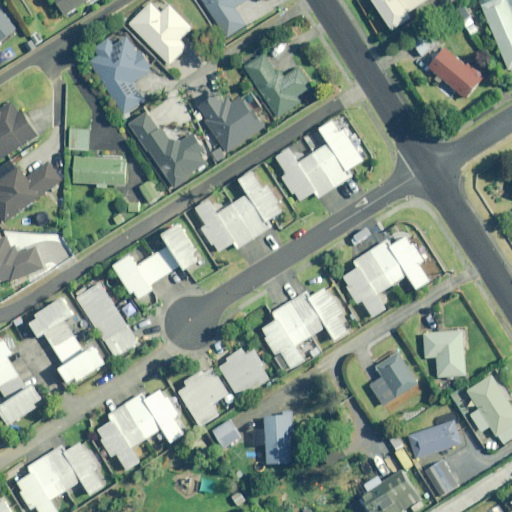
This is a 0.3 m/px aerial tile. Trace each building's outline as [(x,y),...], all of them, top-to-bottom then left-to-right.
[(54,0),(65,17),(92,0),(54,0)] [(244,0),(200,0),(224,39),(246,26),(234,6),(244,0)] [(371,0),(392,31),(411,18),(407,12),(424,0),(371,0)] [(511,0),(479,0),(507,68),(511,65),(511,0)] [(160,14),(150,3),(130,23),(168,63),(186,46),(179,39),(190,28),(169,5),(160,14)] [(462,4),(455,9),(470,33),(477,29),(462,4)] [(0,9),(0,41),(16,27),(0,9)] [(427,28),(411,38),(422,56),(438,46),(427,28)] [(97,54),(88,61),(122,114),(146,98),(135,82),(153,70),(140,49),(138,51),(129,37),(114,46),(108,37),(93,47),(97,54)] [(484,77),(445,48),(428,69),(467,99),(484,77)] [(264,52),(243,66),(277,116),(300,101),(298,96),(314,86),(300,65),(284,75),(280,67),(275,70),(264,52)] [(223,91),(199,107),(208,120),(204,122),(226,154),(266,128),(243,94),(231,103),(223,91)] [(0,157),(37,136),(23,111),(16,115),(9,102),(0,107),(0,157)] [(145,110),(127,122),(173,190),(208,167),(199,154),(204,151),(191,132),(172,145),(161,128),(158,129),(145,110)] [(296,143),(276,155),(287,173),(281,176),(292,194),(296,192),(300,200),(315,191),(319,198),(355,176),(349,167),(364,158),(339,116),(321,127),(330,142),(304,157),(296,143)] [(89,130),(71,129),(69,149),(87,150),(89,130)] [(72,182),(95,183),(95,188),(107,188),(107,184),(125,185),(126,160),(73,157),(72,182)] [(17,166),(16,167),(0,178),(0,220),(2,223),(61,179),(50,164),(47,160),(26,177),(17,166)] [(254,170),(239,178),(248,193),(215,213),(206,199),(194,206),(204,224),(199,227),(209,244),(214,242),(219,251),(234,242),(238,249),(272,228),(268,220),(283,211),(263,186),(254,170)] [(150,181),(139,187),(147,202),(158,196),(150,181)] [(133,246),(110,261),(131,292),(134,291),(138,297),(152,288),(150,284),(181,264),(185,270),(203,258),(179,222),(161,234),(169,245),(143,262),(133,246)] [(388,238),(353,260),(357,266),(342,275),(348,285),(345,287),(357,305),(363,301),(373,317),(388,307),(379,294),(408,275),(417,289),(430,280),(419,263),(423,260),(407,235),(392,244),(388,238)] [(0,282),(7,279),(9,283),(46,269),(36,245),(20,251),(18,246),(11,249),(6,236),(0,238),(0,282)] [(99,282),(76,297),(114,357),(138,342),(99,282)] [(307,290),(272,313),(276,319),(262,327),(267,335),(263,337),(275,356),(280,352),(291,370),(307,360),(298,345),(326,327),(334,340),(349,331),(338,314),(342,310),(327,286),(311,296),(307,290)] [(63,294),(34,314),(36,317),(29,322),(38,336),(44,332),(65,364),(59,368),(69,382),(76,378),(77,380),(106,360),(96,344),(85,351),(65,321),(76,314),(63,294)] [(466,375),(465,329),(424,331),(425,357),(438,357),(438,376),(466,375)] [(0,389),(6,400),(0,404),(0,411),(8,424),(44,401),(33,384),(27,387),(7,356),(13,352),(5,338),(0,340),(0,389)] [(227,360),(218,366),(238,398),(269,378),(262,366),(265,364),(255,348),(246,354),(241,347),(225,357),(227,360)] [(383,405),(418,381),(397,351),(375,365),(382,375),(369,384),(383,405)] [(186,385),(177,390),(199,426),(218,414),(211,403),(228,393),(212,367),(203,372),(201,369),(183,380),(186,385)] [(511,438),(511,406),(491,373),(467,389),(479,408),(470,414),(481,432),(490,426),(503,445),(511,438)] [(169,441),(189,430),(179,413),(163,387),(145,398),(142,392),(106,414),(109,420),(96,428),(101,437),(99,439),(110,457),(116,453),(127,471),(140,463),(130,447),(161,428),(169,441)] [(293,462),(292,410),(283,410),(283,416),(264,416),(264,428),(253,428),(253,445),(265,445),(266,463),(293,462)] [(228,419),(211,430),(222,446),(239,435),(228,419)] [(456,419),(408,435),(416,459),(463,443),(456,419)] [(90,494),(109,482),(100,466),(83,439),(66,450),(62,445),(26,467),(30,473),(16,481),(22,490),(19,491),(30,509),(36,506),(40,511),(58,511),(51,499),(81,481),(90,494)] [(443,458),(424,469),(439,496),(458,485),(443,458)] [(370,511),(399,511),(421,498),(402,468),(379,483),(374,476),(363,483),(367,491),(360,495),(370,511)] [(288,479),(271,491),(276,499),(293,486),(288,479)] [(0,511),(13,511),(0,490),(0,511)]
